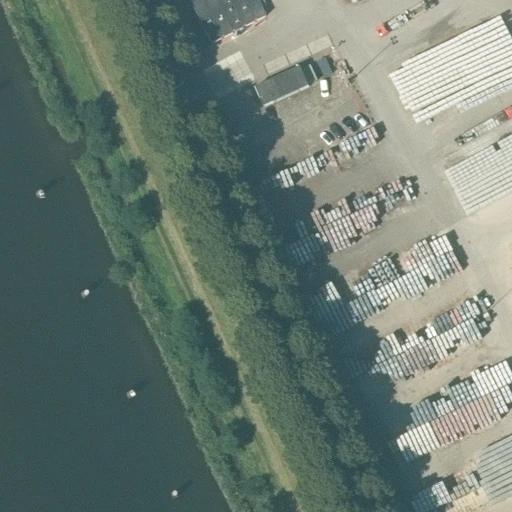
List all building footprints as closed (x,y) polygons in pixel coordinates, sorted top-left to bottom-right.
[(257,0),(191,0),(189,1),(211,45),(266,17),(257,0)] [(481,0),(439,25),(445,35),(382,73),(395,96),(410,87),(418,100),(511,44),(511,43),(486,0),(481,0)] [(511,75),(443,105),(450,120),(422,132),(431,154),(511,118),(511,75)] [(277,196),(311,179),(301,161),(268,178),(277,196)] [(317,294),(302,302),(319,338),(380,309),(365,279),(320,300),(317,294)] [(437,386),(446,412),(497,392),(487,366),(437,386)]
